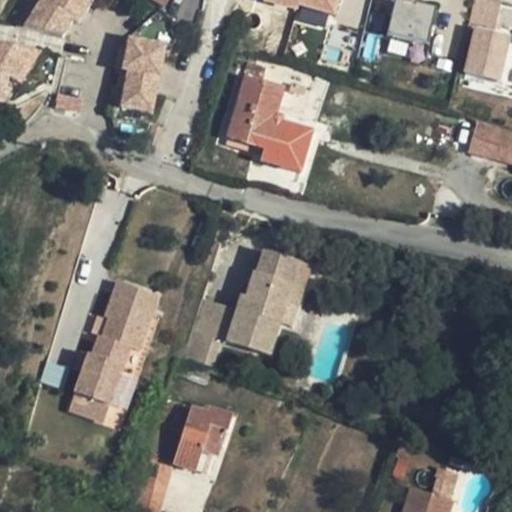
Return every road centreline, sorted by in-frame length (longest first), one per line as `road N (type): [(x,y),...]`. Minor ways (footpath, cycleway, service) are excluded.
road 1 (residential): [(511,256),(423,245),(160,170)]
road 2 (residential): [(160,170),(214,0)]
road 3 (residential): [(160,170),(77,126),(31,126),(0,145)]
